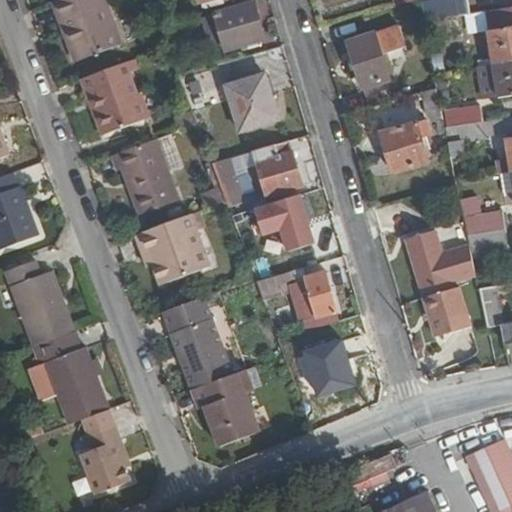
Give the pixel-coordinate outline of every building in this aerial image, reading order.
[(106,0),(54,0),(67,33),(73,31),(83,58),(122,43),(106,0)] [(428,0),(427,0),(430,17),(465,11),(463,0),(428,0)] [(259,1),(219,13),(229,49),(270,37),(259,1)] [(511,3),(485,8),(501,96),(511,93),(511,3)] [(352,40),(371,106),(398,98),(386,54),(408,48),(402,25),(352,40)] [(76,60),(83,58),(73,31),(67,33),(76,60)] [(125,60),(88,73),(99,106),(94,108),(103,132),(145,118),(136,93),(125,60)] [(82,75),(94,108),(99,106),(88,73),(82,75)] [(270,74),(230,86),(244,128),(283,116),(270,74)] [(459,180),(440,86),(425,90),(428,119),(432,130),(423,133),(430,161),(427,162),(430,180),(415,184),(417,193),(460,181),(459,180)] [(136,93),(145,118),(151,116),(142,91),(136,93)] [(485,104),(449,111),(454,142),(491,136),(485,104)] [(0,158),(13,153),(0,118),(0,158)] [(395,171),(427,162),(430,161),(423,133),(432,130),(428,119),(384,131),(395,171)] [(158,137),(112,154),(117,168),(123,167),(140,211),(179,196),(158,137)] [(255,151),(259,162),(285,154),(281,143),(255,151)] [(285,154),(259,162),(270,196),(306,185),(295,151),(285,154)] [(14,170),(0,175),(0,239),(4,248),(43,233),(24,185),(21,186),(14,170)] [(205,192),(209,205),(229,198),(224,185),(205,192)] [(267,239),(288,236),(291,255),(323,250),(316,199),(262,207),(267,239)] [(508,209),(471,216),(474,232),(511,226),(508,209)] [(189,212),(136,231),(142,248),(148,246),(155,262),(162,281),(208,264),(189,212)] [(479,274),(473,241),(444,249),(438,230),(410,238),(436,336),(475,324),(465,285),(455,287),(453,281),(479,274)] [(148,246),(142,248),(147,264),(155,262),(148,246)] [(8,270),(37,343),(44,361),(44,362),(48,362),(59,390),(69,416),(110,401),(89,348),(85,348),(55,271),(43,274),(37,260),(8,270)] [(298,267),(260,279),(265,292),(294,284),(293,280),(301,277),(298,267)] [(294,284),(308,329),(344,318),(329,269),(301,277),(293,280),(294,284)] [(497,284),(482,287),(490,326),(505,323),(497,284)] [(207,296),(165,310),(202,406),(207,404),(222,443),(263,427),(248,389),(256,386),(250,367),(236,373),(207,296)] [(349,349),(316,359),(327,398),(360,388),(349,349)] [(44,361),(33,365),(45,395),(59,390),(48,362),(44,362),(44,361)] [(110,401),(69,416),(72,422),(84,418),(111,408),(112,408),(110,401)] [(111,408),(84,418),(96,450),(81,454),(98,496),(133,483),(127,467),(117,441),(123,439),(111,408)] [(123,439),(117,441),(127,467),(133,465),(123,439)] [(511,511),(511,454),(506,440),(469,456),(493,511),(511,511)] [(436,511),(427,492),(383,511),(436,511)]
